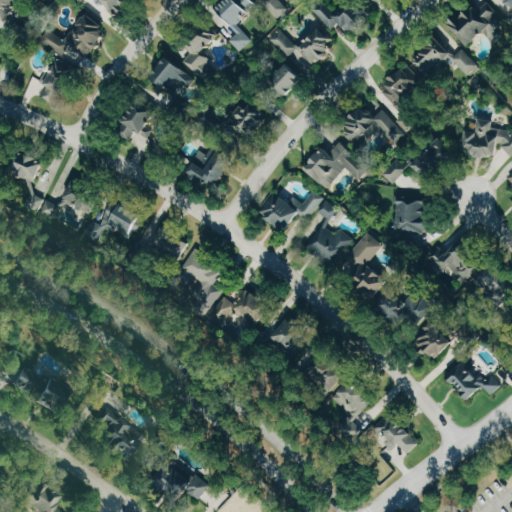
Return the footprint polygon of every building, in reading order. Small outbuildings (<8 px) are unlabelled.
[(103,0),(120,16),(135,0),(103,0)] [(243,51),(255,39),(240,24),(260,4),(255,0),(231,0),(220,12),(241,31),(232,40),(243,51)] [(263,0),(280,18),(291,8),(282,0),(263,0)] [(348,0),(336,11),(326,0),(316,9),(332,29),(342,21),(351,33),(366,19),(349,0),(348,0)] [(488,32),(497,43),(511,31),(487,0),(484,0),(453,25),(470,46),(488,32)] [(66,41),(89,59),(109,31),(87,14),(66,41)] [(186,61),(201,75),(216,59),(207,51),(222,34),(209,22),(187,46),(193,52),(186,61)] [(271,37),(290,57),(301,47),(282,27),(271,37)] [(315,64),(338,43),(324,27),(301,48),(315,64)] [(0,75),(10,76),(13,71),(8,69),(8,64),(5,63),(0,61),(0,39),(2,35),(0,33),(0,75)] [(481,65),(465,48),(457,55),(442,39),(416,62),(430,77),(453,56),(470,75),(481,65)] [(152,82),(184,106),(187,102),(174,92),(183,81),(197,91),(203,84),(178,65),(182,60),(174,54),(152,82)] [(48,70),(38,94),(59,103),(74,66),(58,59),(52,72),(48,70)] [(289,95),(306,80),(291,64),(274,80),(289,95)] [(400,106),(424,88),(407,67),(389,82),(394,87),(388,92),(400,106)] [(133,140),(137,131),(147,136),(151,126),(158,129),(166,112),(138,99),(122,134),(133,140)] [(235,118),(228,119),(230,132),(268,128),(266,102),(233,106),(235,118)] [(385,108),(378,115),(368,105),(347,125),(363,142),(380,126),(397,144),(409,133),(385,108)] [(511,151),(511,129),(494,127),(495,121),(480,118),(478,132),(470,131),(466,153),(499,158),(500,150),(511,151)] [(0,171),(3,172),(9,144),(0,141),(0,171)] [(329,189),(349,168),(362,180),(372,169),(342,141),(332,152),(326,147),(307,168),(329,189)] [(224,182),(235,159),(217,150),(214,156),(201,150),(190,173),(212,184),(216,178),(224,182)] [(42,211),(47,198),(33,193),(46,162),(25,153),(17,173),(36,180),(26,204),(42,211)] [(93,213),(101,196),(74,183),(66,200),(93,213)] [(327,197),(317,189),(307,204),(296,196),(291,202),(279,194),(264,215),(288,232),(301,214),(310,221),(327,197)] [(398,235),(427,236),(428,199),(400,198),(398,235)] [(332,219),(340,207),(329,199),(320,211),(332,219)] [(62,205),(47,200),(43,214),(58,219),(62,205)] [(144,218),(125,207),(122,213),(107,205),(99,221),(132,239),(144,218)] [(339,235),(327,225),(309,248),(322,259),(327,253),(338,262),(357,239),(344,229),(339,235)] [(155,241),(178,262),(190,248),(167,227),(155,241)] [(392,278),(372,263),(381,251),(364,238),(349,259),(357,265),(348,276),(378,298),(392,278)] [(449,254),(441,246),(431,255),(457,282),(482,257),(465,239),(449,254)] [(195,249),(185,270),(201,278),(194,293),(210,301),(224,273),(209,265),(213,258),(195,249)] [(502,267),(477,279),(486,297),(510,286),(502,267)] [(257,327),(271,303),(241,286),(233,299),(226,295),(214,316),(230,325),(236,315),(257,327)] [(400,322),(406,314),(420,325),(434,308),(415,293),(409,300),(394,288),(379,306),(400,322)] [(296,354),(311,337),(288,316),(272,334),(296,354)] [(433,359),(454,344),(437,319),(420,330),(425,337),(420,340),(433,359)] [(307,365),(333,389),(349,372),(323,349),(307,365)] [(471,399),(487,386),(494,394),(505,386),(494,373),(487,379),(478,367),(473,371),(464,361),(450,373),(471,399)] [(57,410),(67,394),(27,367),(16,383),(57,410)] [(334,394),(356,412),(350,419),(352,421),(348,427),(355,433),(364,423),(359,418),(369,406),(378,413),(385,405),(350,376),(334,394)] [(96,410),(86,402),(74,417),(85,425),(96,410)] [(97,417),(109,427),(103,435),(129,458),(146,438),(107,405),(97,417)] [(410,453),(422,441),(394,413),(378,429),(392,443),(386,450),(393,457),(403,446),(410,453)] [(179,502),(189,490),(213,510),(227,495),(199,470),(192,478),(172,461),(154,481),(179,502)] [(43,511),(68,511),(59,503),(64,498),(45,479),(28,496),(43,511)]
